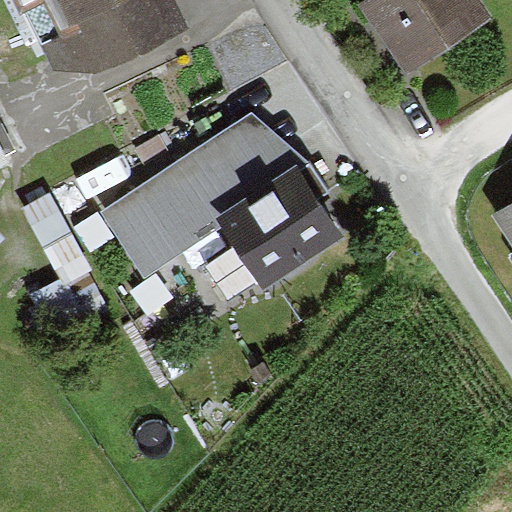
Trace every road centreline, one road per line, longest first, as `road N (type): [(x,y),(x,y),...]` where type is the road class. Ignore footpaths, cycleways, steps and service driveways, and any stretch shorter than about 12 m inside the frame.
road 1 (residential): [(402,178),(282,0)]
road 2 (residential): [(511,345),(402,178)]
road 3 (residential): [(402,178),(511,113)]
